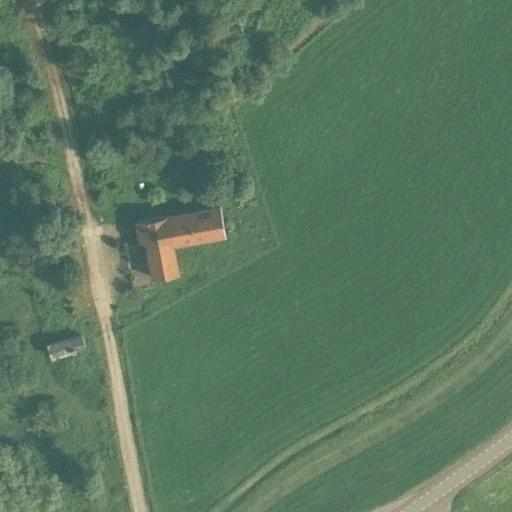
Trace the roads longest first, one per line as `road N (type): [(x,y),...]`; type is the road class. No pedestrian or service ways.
road 1 (unknown): [(30,0),(142,511)]
road 2 (unclassified): [(416,511),(511,434)]
